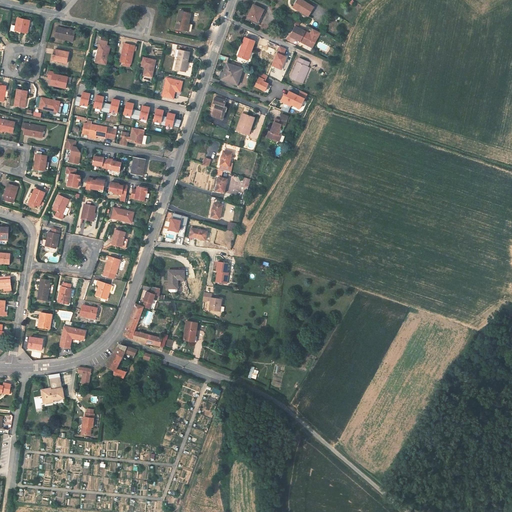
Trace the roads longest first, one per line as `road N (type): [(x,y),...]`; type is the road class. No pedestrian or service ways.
road 1 (unclassified): [(114,335),(268,399),(407,511)]
road 2 (unknown): [(173,464),(157,498),(7,481)]
road 3 (unknown): [(12,448),(173,464)]
road 4 (residential): [(114,335),(169,190)]
